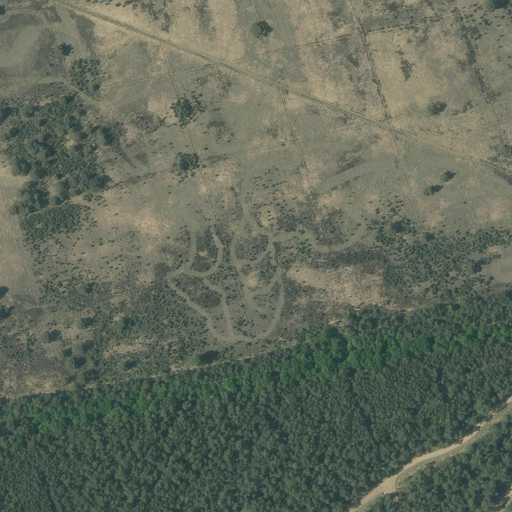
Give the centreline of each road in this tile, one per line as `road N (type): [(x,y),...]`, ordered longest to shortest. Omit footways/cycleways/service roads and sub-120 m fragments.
road 1 (track): [(0,423),(511,319)]
road 2 (track): [(55,0),(511,175)]
road 3 (track): [(511,397),(468,437),(406,465),(348,511)]
